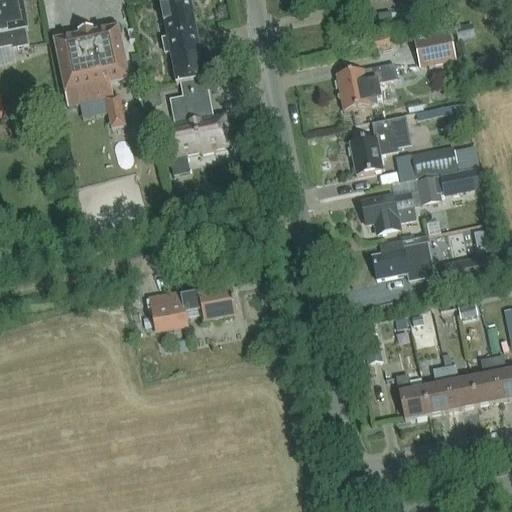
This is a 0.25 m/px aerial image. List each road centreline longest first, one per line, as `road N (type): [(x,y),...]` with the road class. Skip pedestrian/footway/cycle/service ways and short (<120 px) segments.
road 1 (unclassified): [(353,470),(258,0)]
road 2 (track): [(299,218),(0,294)]
road 3 (residential): [(353,470),(511,439)]
